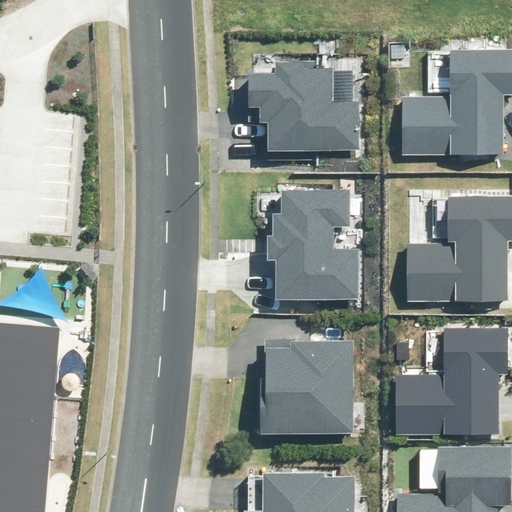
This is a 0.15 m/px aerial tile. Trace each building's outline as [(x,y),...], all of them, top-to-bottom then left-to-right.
[(455,102),(403,103),(404,164),(511,164),(511,97),(511,53),(454,53),(455,102)] [(248,165),(360,163),(359,105),(334,105),(333,63),(247,64),(248,165)] [(356,187),(275,188),(276,308),(358,307),(356,187)] [(450,248),(410,249),(412,309),(511,305),(511,274),(511,248),(511,197),(449,199),(450,248)] [(48,511),(67,323),(0,316),(0,511),(48,511)] [(445,374),(395,375),(397,444),(501,441),(499,375),(511,374),(511,335),(511,333),(444,335),(445,374)] [(356,445),(356,344),(259,345),(259,446),(356,445)] [(444,494),(396,495),(396,511),(511,511),(511,451),(443,452),(444,494)] [(356,511),(355,471),(243,475),(244,511),(356,511)]
